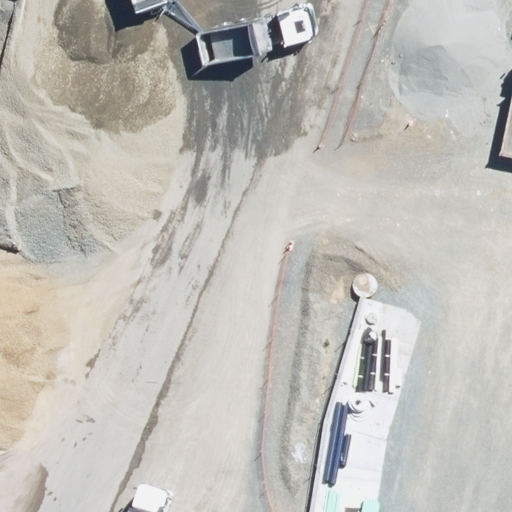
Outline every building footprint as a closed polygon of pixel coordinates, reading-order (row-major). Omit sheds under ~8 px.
[(258,271),(227,265),(234,228),(176,216),(190,150),(257,164),(282,41),(96,3),(73,114),(93,118),(80,183),(60,179),(49,235),(20,229),(9,284),(38,290),(37,297),(213,332),(215,325),(245,331),(258,271)] [(402,70),(337,59),(330,97),(396,108),(402,70)] [(485,228),(488,208),(511,212),(511,111),(497,110),(494,124),(473,121),(460,204),(458,224),(485,228)] [(435,391),(444,393),(465,397),(469,376),(507,382),(505,395),(511,396),(505,431),(510,432),(511,432),(511,309),(467,301),(452,299),(435,391)] [(302,424),(286,489),(260,483),(253,511),(476,511),(487,469),(329,431),(302,424)]
